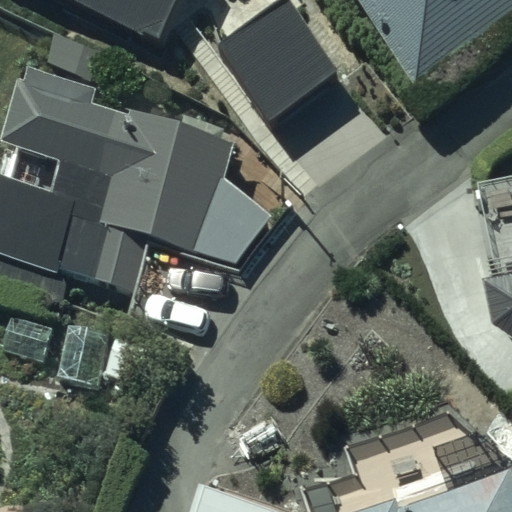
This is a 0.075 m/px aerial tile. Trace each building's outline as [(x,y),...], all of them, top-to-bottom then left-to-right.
[(511,0),(350,0),(415,95),(511,28),(511,0)] [(38,96),(8,202),(3,201),(0,209),(0,272),(63,287),(65,278),(139,299),(151,256),(205,266),(235,160),(87,130),(92,114),(38,96)] [(511,282),(486,288),(496,334),(511,342),(511,282)] [(110,343),(71,333),(59,381),(98,391),(110,343)] [(401,511),(398,501),(363,511),(511,511),(511,477),(511,476),(402,511),(401,511)] [(246,511),(202,497),(196,511),(246,511)]
